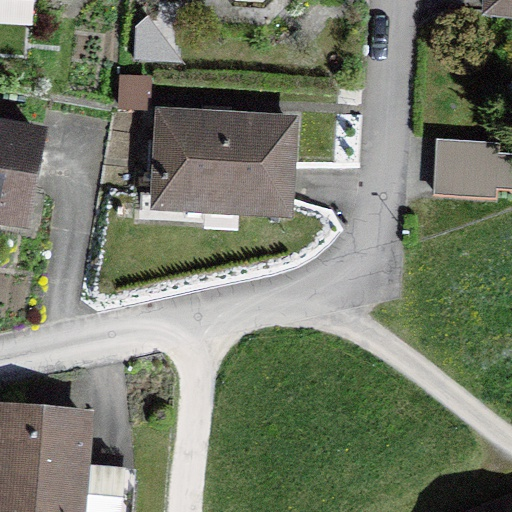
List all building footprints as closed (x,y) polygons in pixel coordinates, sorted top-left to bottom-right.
[(511,0),(488,0),(488,14),(511,15),(511,0)] [(285,213),(291,126),(162,118),(157,206),(285,213)] [(511,132),(435,130),(433,183),(511,185),(511,132)] [(0,217),(25,222),(41,139),(0,131),(0,217)] [(3,412),(0,442),(0,511),(129,511),(132,482),(80,478),(85,419),(3,412)]
